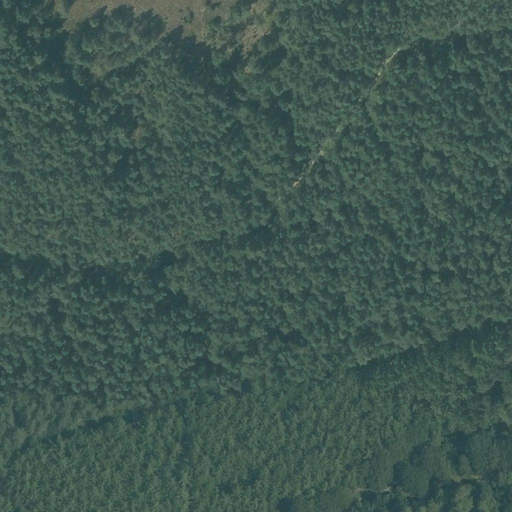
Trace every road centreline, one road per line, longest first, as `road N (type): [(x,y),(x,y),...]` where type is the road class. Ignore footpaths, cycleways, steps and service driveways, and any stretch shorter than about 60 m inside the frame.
road 1 (track): [(511,304),(41,452),(0,484)]
road 2 (track): [(0,326),(70,275),(259,215),(340,122)]
road 3 (tertiary): [(349,511),(511,353)]
road 4 (track): [(340,122),(406,43),(511,18)]
